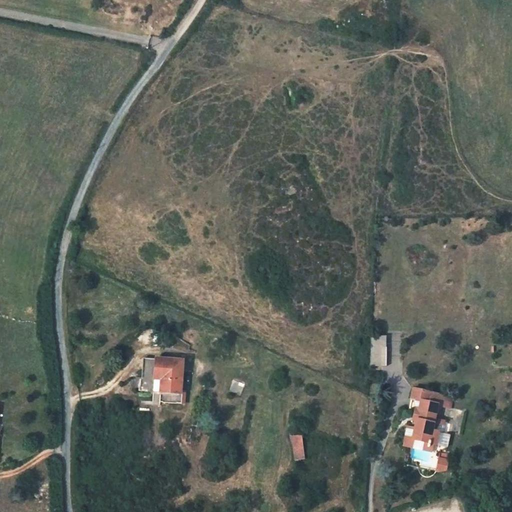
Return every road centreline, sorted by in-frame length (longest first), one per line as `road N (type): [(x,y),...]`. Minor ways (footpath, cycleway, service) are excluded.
road 1 (unclassified): [(70,511),(59,312),(64,244),(117,118),(171,43)]
road 2 (unknown): [(171,43),(0,15)]
